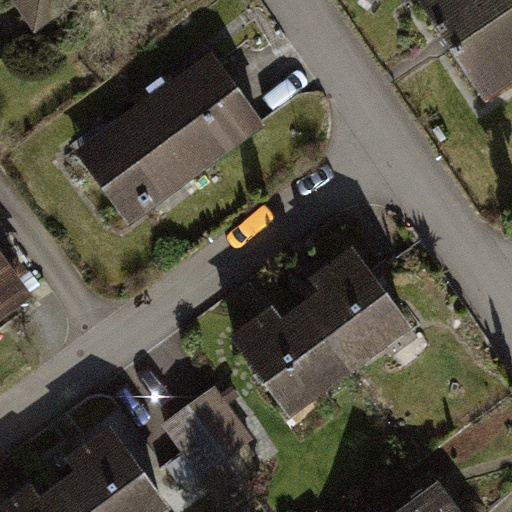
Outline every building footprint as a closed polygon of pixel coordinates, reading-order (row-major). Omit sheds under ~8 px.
[(12,0),(36,33),(82,0),(12,0)] [(511,0),(415,0),(484,101),(511,82),(511,0)] [(76,152),(131,226),(266,126),(211,52),(76,152)] [(278,300),(232,335),(295,417),(418,323),(356,242),(310,276),(319,287),(287,312),(278,300)] [(0,248),(0,323),(36,297),(0,248)] [(217,383),(163,423),(219,497),(265,462),(249,442),(267,428),(233,384),(223,392),(217,383)] [(32,480),(0,502),(0,511),(161,511),(173,504),(112,420),(66,453),(77,468),(41,494),(32,480)] [(463,511),(439,480),(397,511),(463,511)]
